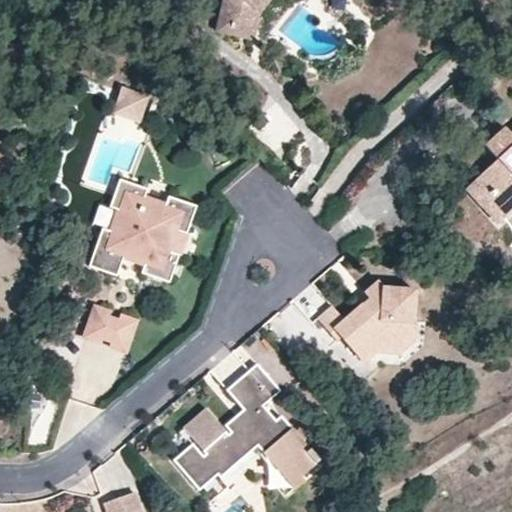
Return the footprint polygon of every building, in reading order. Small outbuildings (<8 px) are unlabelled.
[(221,0),(216,24),(250,30),(253,11),(264,0),(221,0)] [(250,30),(216,24),(215,31),(249,38),(250,30)] [(150,97),(124,88),(115,114),(140,123),(150,97)] [(468,188),(501,223),(511,212),(511,133),(508,129),(496,140),(503,146),(493,155),(497,159),(468,188)] [(503,146),(496,140),(487,149),(493,155),(503,146)] [(143,273),(171,284),(181,255),(170,252),(178,231),(188,235),(198,207),(170,197),(166,208),(146,201),(150,191),(122,180),(112,208),(123,213),(116,232),(105,229),(92,267),(119,277),(127,255),(147,263),(143,273)] [(170,252),(181,255),(188,235),(178,231),(170,252)] [(346,337),(368,363),(384,349),(401,350),(414,339),(414,323),(418,323),(420,292),(387,291),(380,283),(368,294),(375,303),(368,309),(366,306),(348,322),(334,308),(321,319),(341,342),(346,337)] [(85,339),(102,345),(105,338),(111,319),(113,314),(96,308),(85,339)] [(122,323),(115,342),(113,348),(129,354),(140,322),(124,317),(122,323)] [(111,319),(105,338),(115,342),(122,323),(111,319)] [(304,478),(322,461),(285,418),(279,423),(267,409),(284,395),(260,367),(230,392),(246,410),(228,426),(235,434),(231,437),(209,411),(187,429),(210,456),(207,458),(196,445),(176,463),(202,493),(220,477),(223,481),(261,449),(285,477),(295,469),(304,478)] [(322,461),(304,478),(295,469),(285,477),(303,497),(313,489),(311,486),(329,469),(322,461)] [(141,511),(136,496),(107,506),(108,511),(141,511)]
